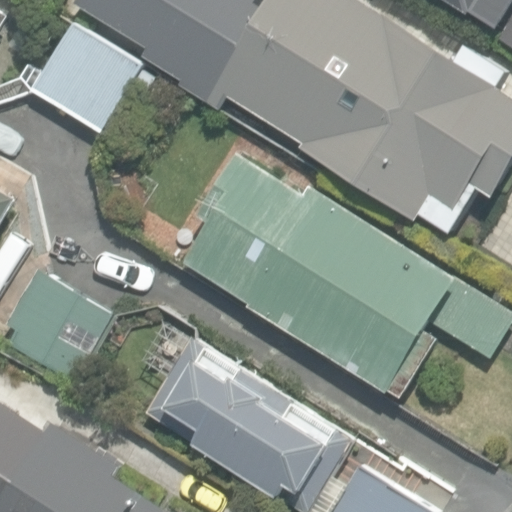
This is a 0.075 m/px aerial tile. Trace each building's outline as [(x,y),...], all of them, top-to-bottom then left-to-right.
[(84,0),(81,6),(154,51),(149,59),(229,108),(235,100),(308,144),(304,149),(421,221),(425,216),(448,230),(511,125),(511,92),(362,0),(84,0)] [(511,0),(456,0),(505,29),(498,39),(511,47),(511,0)] [(0,38),(14,16),(0,6),(0,38)] [(36,91),(108,135),(153,63),(81,19),(36,91)] [(398,389),(409,396),(447,336),(436,329),(440,323),(498,358),(511,335),(511,304),(318,184),(312,193),(247,152),(206,217),(216,224),(192,262),(257,302),(256,304),(395,392),(398,389)] [(0,238),(24,198),(0,183),(0,238)] [(9,347),(79,393),(127,318),(47,265),(10,322),(21,329),(9,347)] [(151,414),(304,511),(338,511),(356,485),(342,475),(365,440),(201,335),(151,414)] [(0,511),(180,511),(182,510),(122,472),(128,464),(57,417),(31,456),(12,444),(0,462),(0,511)] [(343,511),(365,511),(350,502),(343,511)]
